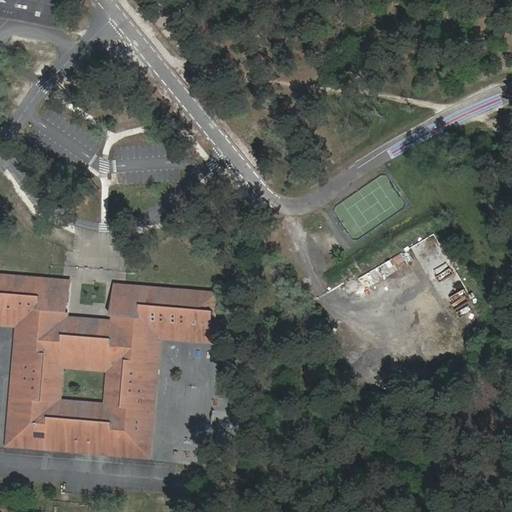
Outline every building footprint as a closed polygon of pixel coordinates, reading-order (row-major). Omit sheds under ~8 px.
[(215,317),(217,296),(144,289),(143,299),(116,297),(116,308),(124,308),(122,334),(58,329),(60,303),(68,304),(69,293),(43,291),(44,281),(0,277),(0,324),(19,326),(38,328),(36,354),(17,353),(17,361),(38,363),(34,414),(39,415),(36,448),(48,449),(49,445),(107,450),(107,454),(123,456),(126,423),(133,423),(136,388),(156,390),(158,369),(138,367),(141,337),(160,339),(213,343),(215,322),(212,322),(212,316),(215,317)] [(69,293),(70,283),(44,281),(43,291),(69,293)] [(143,299),(144,289),(118,288),(116,297),(143,299)] [(124,308),(116,308),(115,324),(67,320),(68,304),(60,303),(58,329),(122,334),(124,308)] [(19,326),(17,353),(36,354),(38,328),(19,326)] [(158,369),(160,339),(141,337),(138,367),(158,369)] [(34,414),(38,363),(17,361),(9,445),(36,448),(39,415),(34,414)] [(126,423),(123,456),(150,458),(156,390),(136,388),(133,423),(126,423)] [(48,449),(107,454),(107,450),(49,445),(48,449)]
